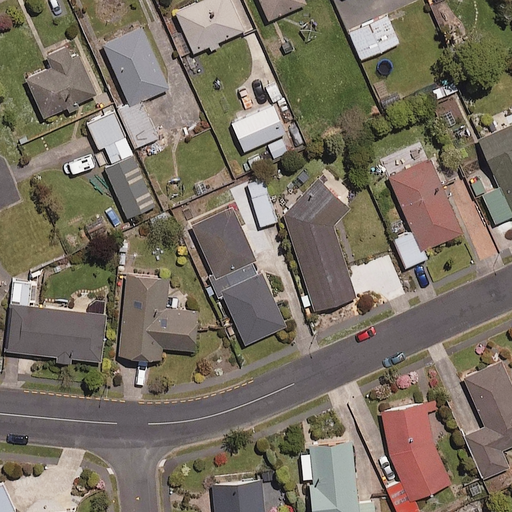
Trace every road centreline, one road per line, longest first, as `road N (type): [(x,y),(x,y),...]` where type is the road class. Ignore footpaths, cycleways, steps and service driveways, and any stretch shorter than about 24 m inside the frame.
road 1 (residential): [(133,424),(220,414),(511,288)]
road 2 (residential): [(0,412),(133,424)]
